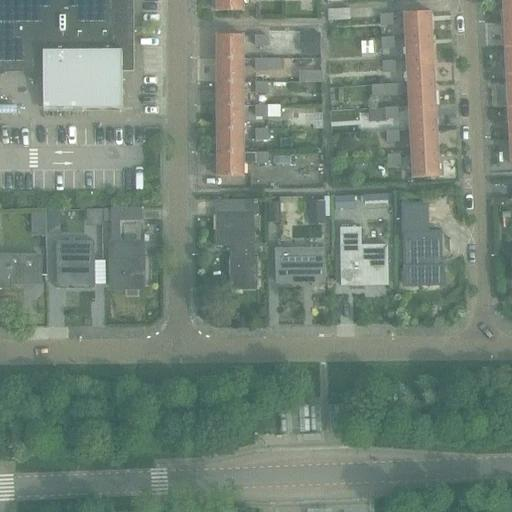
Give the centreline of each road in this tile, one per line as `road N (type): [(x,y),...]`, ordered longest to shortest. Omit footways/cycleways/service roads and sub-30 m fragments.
road 1 (tertiary): [(0,488),(511,467)]
road 2 (residential): [(177,0),(182,352)]
road 3 (residential): [(490,348),(471,0)]
road 4 (residential): [(182,352),(490,348)]
road 5 (residential): [(0,354),(182,352)]
